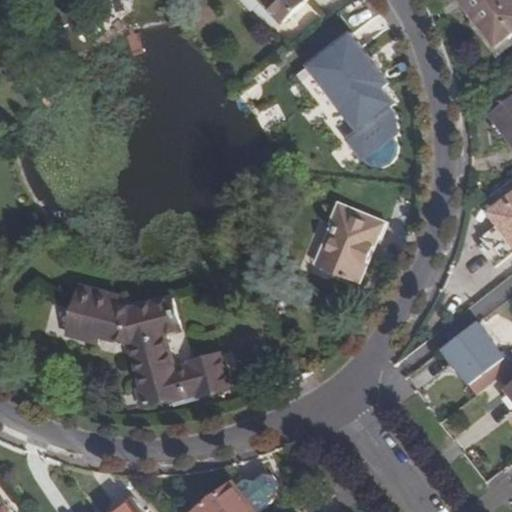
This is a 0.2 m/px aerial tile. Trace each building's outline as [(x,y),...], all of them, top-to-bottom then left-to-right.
[(256,0),(281,26),(307,0),(256,0)] [(491,45),(506,33),(511,28),(511,17),(498,0),(457,0),(471,18),(491,45)] [(491,45),(471,18),(463,25),(490,60),(511,44),(511,40),(506,33),(491,45)] [(341,120),(353,136),(385,112),(374,97),(387,88),(367,62),(357,69),(338,45),(307,69),(345,117),(341,120)] [(335,150),(353,136),(341,120),(345,117),(307,69),(293,81),(322,119),(315,125),(335,150)] [(511,93),(486,112),(490,117),(489,118),(511,147),(511,93)] [(511,197),(488,216),(511,247),(511,197)] [(338,205),(329,225),(336,229),(317,270),(355,286),(376,241),(379,242),(386,227),(338,205)] [(498,230),(480,242),(494,264),(511,253),(498,230)] [(126,352),(130,318),(114,313),(116,304),(78,294),(62,353),(93,361),(95,355),(102,357),(104,349),(106,342),(122,340),(124,349),(126,352)] [(130,318),(126,352),(137,393),(146,391),(151,409),(170,404),(194,397),(195,401),(196,401),(229,392),(219,358),(193,365),(189,366),(190,373),(174,378),(164,343),(180,337),(171,305),(130,318)] [(443,351),(457,370),(477,397),(510,371),(476,326),(443,351)] [(104,349),(124,349),(122,340),(106,342),(104,349)] [(457,370),(443,351),(438,356),(451,374),(457,370)] [(146,391),(137,393),(133,394),(138,413),(151,409),(146,391)] [(234,486),(199,511),(261,511),(271,505),(268,500),(277,493),(276,488),(271,481),(264,480),(236,488),(234,486)] [(117,511),(141,511),(132,501),(117,511)]
